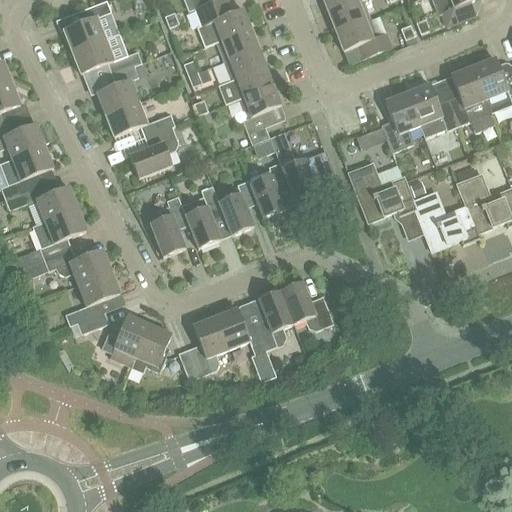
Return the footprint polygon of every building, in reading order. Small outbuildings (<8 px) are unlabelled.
[(321,0),(328,17),(362,3),(369,0),(321,0)] [(483,0),(433,0),(441,17),(443,16),(448,29),(476,18),(471,5),(483,0)] [(370,22),(362,3),(328,17),(336,36),(370,22)] [(64,34),(72,56),(105,43),(97,22),(111,16),(107,5),(78,16),(82,27),(64,34)] [(205,51),(217,46),(251,33),(243,13),(226,20),(222,10),(201,18),(205,28),(199,36),(205,51)] [(174,16),(165,20),(170,31),(179,28),(174,16)] [(343,55),(344,55),(357,50),(363,64),(392,53),(386,38),(377,42),(370,22),(336,36),(343,55)] [(417,27),(420,38),(430,34),(426,23),(417,27)] [(405,44),(415,40),(410,29),(401,33),(405,44)] [(217,46),(224,65),(258,52),(251,33),(217,46)] [(111,79),(134,70),(142,67),(137,56),(113,65),(105,43),(72,56),(81,78),(107,68),(111,79)] [(232,84),(266,71),(258,52),(224,65),(232,84)] [(495,62),(473,71),(490,114),(503,109),(511,108),(511,77),(502,81),(495,62)] [(184,68),(189,79),(198,76),(193,64),(184,68)] [(3,65),(0,66),(0,91),(12,87),(3,65)] [(142,68),(136,71),(140,81),(147,79),(142,68)] [(139,81),(134,70),(111,79),(116,90),(97,97),(105,119),(138,106),(130,85),(139,81)] [(228,107),(239,103),(273,90),(266,71),(232,84),(221,88),(228,107)] [(473,71),(451,80),(458,98),(447,102),(458,130),(491,117),(490,114),(473,71)] [(202,87),(198,76),(189,79),(193,91),(202,87)] [(407,97),(420,129),(425,142),(446,134),(447,135),(458,130),(447,102),(436,107),(429,88),(428,88),(426,85),(414,89),(416,93),(407,97)] [(20,109),(12,87),(0,91),(0,129),(6,127),(1,117),(20,109)] [(239,103),(247,123),(252,121),(261,142),(270,139),(261,117),(281,109),(273,90),(239,103)] [(409,134),(420,129),(407,97),(385,105),(393,124),(381,128),(392,156),(414,148),(409,134)] [(203,104),(194,108),(199,119),(208,115),(203,104)] [(105,119),(114,141),(140,131),(144,142),(172,131),(175,130),(171,119),(147,128),(138,106),(105,119)] [(0,129),(0,154),(7,151),(12,163),(45,150),(44,148),(49,146),(43,130),(38,132),(36,128),(10,138),(6,127),(0,129)] [(179,147),(172,131),(144,142),(149,153),(130,160),(139,182),(172,170),(167,158),(176,154),(179,147)] [(375,148),(370,136),(356,141),(361,154),(375,148)] [(270,142),(276,157),(290,151),(284,137),(270,142)] [(5,203),(21,197),(28,194),(24,184),(53,172),(45,150),(12,163),(1,167),(9,189),(1,192),(5,203)] [(289,190),(295,205),(298,203),(299,207),(303,208),(314,204),(316,200),(314,197),(317,196),(308,172),(318,169),(323,182),(336,177),(327,154),(282,172),(289,190)] [(250,188),(250,189),(257,207),(263,222),(285,213),(278,194),(289,190),(282,172),(280,167),(269,171),(269,173),(248,182),(249,184),(250,188)] [(348,177),(373,238),(401,227),(403,229),(416,261),(431,255),(415,214),(416,214),(413,206),(404,181),(382,190),(373,167),(348,177)] [(511,229),(511,193),(490,201),(481,179),(457,188),(466,211),(466,210),(477,237),(478,237),(506,226),(508,231),(511,229)] [(241,198),(219,206),(218,206),(224,221),(231,239),(254,230),(246,212),(257,207),(250,189),(250,188),(249,184),(237,189),(241,198)] [(421,187),(410,191),(414,201),(425,197),(421,187)] [(185,220),(189,229),(198,252),(221,244),(213,225),(224,221),(218,206),(219,206),(212,190),(201,194),(203,201),(181,209),(185,219),(185,220)] [(69,191),(59,195),(36,204),(45,226),(78,213),(69,191)] [(28,194),(21,197),(5,203),(9,215),(32,206),(28,194)] [(480,242),(478,237),(477,237),(466,210),(466,211),(445,219),(436,196),(413,206),(416,214),(415,214),(431,255),(461,244),(463,249),(480,242)] [(185,220),(185,219),(181,209),(178,200),(166,205),(169,210),(159,214),(162,223),(150,228),(163,261),(186,252),(178,233),(189,229),(185,220)] [(86,235),(78,213),(45,226),(34,230),(42,252),(40,253),(44,264),(72,253),(68,242),(86,235)] [(73,277),(78,289),(111,276),(102,254),(76,264),(72,253),(44,264),(48,275),(56,272),(58,277),(65,281),(73,277)] [(70,330),(77,327),(105,316),(100,305),(119,298),(111,276),(78,289),(86,310),(65,319),(70,330)] [(302,287),(280,295),(293,328),(305,323),(308,332),(315,335),(334,328),(323,300),(310,305),(302,287)] [(266,322),(255,327),(262,345),(266,355),(277,350),(272,337),(293,328),(280,295),(279,296),(278,293),(275,292),(261,297),(259,300),(261,303),(258,304),(266,322)] [(228,354),(249,345),(244,331),(237,312),(235,313),(233,310),(230,309),(217,314),(215,318),(216,321),(215,321),(228,354)] [(109,327),(105,316),(77,327),(81,338),(109,327)] [(131,371),(135,361),(149,329),(128,320),(119,341),(109,337),(103,353),(112,357),(110,361),(131,371)] [(216,358),(228,354),(215,321),(193,330),(200,348),(189,353),(200,381),(216,374),(220,367),(216,358)] [(161,361),(166,350),(171,338),(149,329),(135,361),(131,371),(144,376),(146,372),(160,378),(166,364),(161,361)] [(255,359),(251,360),(253,364),(259,379),(261,385),(276,379),(274,373),(268,358),(266,355),(262,345),(251,349),(255,359)] [(189,385),(200,381),(189,353),(178,357),(189,385)]
